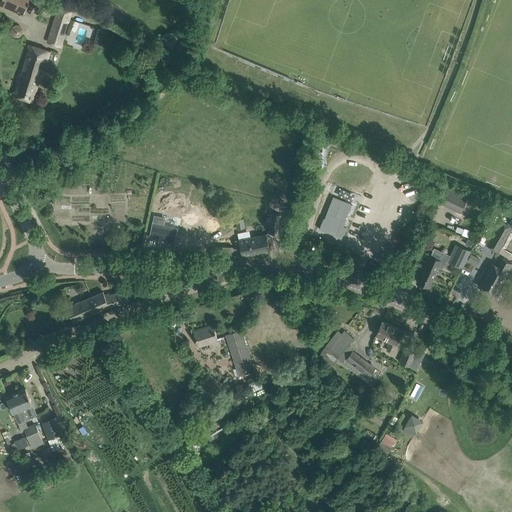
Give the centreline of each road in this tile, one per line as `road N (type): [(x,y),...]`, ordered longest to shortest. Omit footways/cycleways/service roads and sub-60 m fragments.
road 1 (tertiary): [(511,365),(426,315),(352,285),(266,267),(213,266)]
road 2 (residential): [(0,367),(205,284),(213,266)]
road 3 (tertiary): [(36,262),(75,269),(213,266)]
